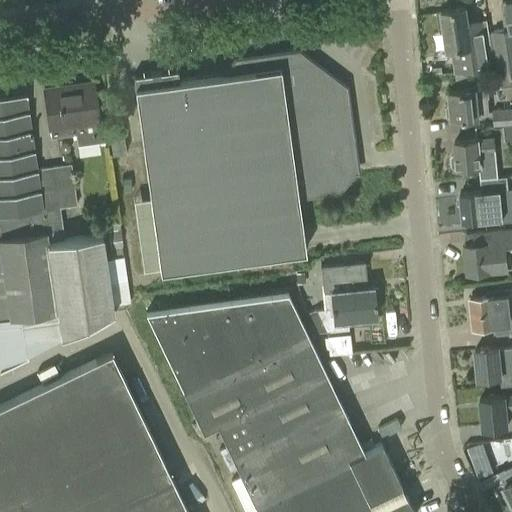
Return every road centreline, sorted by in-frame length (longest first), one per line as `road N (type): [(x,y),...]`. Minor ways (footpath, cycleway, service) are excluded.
road 1 (residential): [(469,511),(438,432),(395,0)]
road 2 (residential): [(0,30),(222,0)]
